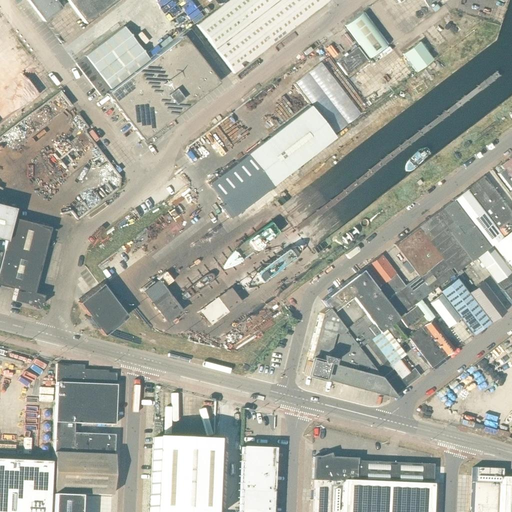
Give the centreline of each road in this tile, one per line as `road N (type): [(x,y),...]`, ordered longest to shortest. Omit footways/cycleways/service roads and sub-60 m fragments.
road 1 (unclassified): [(511,137),(312,291),(284,394)]
road 2 (unclassified): [(145,185),(190,124),(348,8)]
road 3 (unclassified): [(145,185),(2,0)]
road 4 (unclassified): [(53,335),(81,241),(145,185)]
road 5 (unknown): [(176,145),(225,221),(165,259)]
road 6 (unclassified): [(388,421),(511,320)]
road 7 (unclassified): [(130,511),(141,359)]
road 8 (tertiary): [(284,394),(141,359)]
